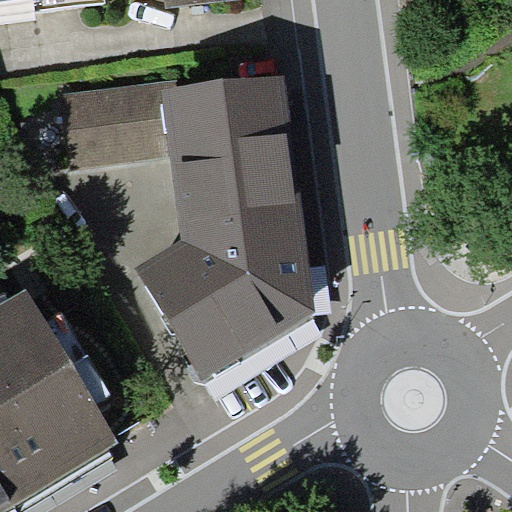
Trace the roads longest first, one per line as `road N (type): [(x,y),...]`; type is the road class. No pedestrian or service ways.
road 1 (residential): [(358,0),(416,377)]
road 2 (residential): [(416,377),(183,511)]
road 3 (residential): [(416,377),(423,511)]
road 4 (residential): [(416,377),(511,470)]
